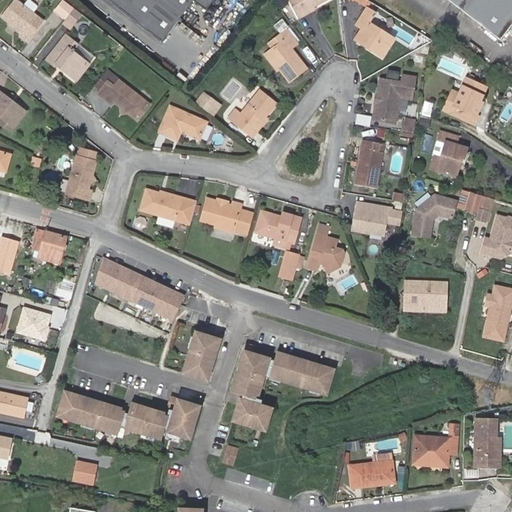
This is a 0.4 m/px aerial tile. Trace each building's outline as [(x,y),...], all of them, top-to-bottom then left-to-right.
[(44,19),(19,0),(13,0),(3,14),(24,31),(22,34),(28,39),(44,19)] [(64,0),(54,0),(49,7),(65,19),(66,17),(74,7),(64,0)] [(111,0),(165,42),(196,1),(209,11),(217,0),(111,0)] [(293,0),(302,16),(309,12),(308,10),(326,0),(293,0)] [(511,0),(453,0),(502,38),(511,24),(511,0)] [(374,43),(373,46),(383,52),(394,34),(370,18),(376,9),(368,4),(358,20),(365,25),(358,36),(367,41),(368,39),(374,43)] [(74,7),(66,17),(75,24),(82,14),(74,7)] [(66,17),(65,19),(62,23),(71,29),(75,24),(66,17)] [(284,36),(273,45),(267,50),(280,65),(290,78),(306,65),(291,46),(297,40),(287,27),(280,32),(284,36)] [(284,36),(280,32),(270,40),(273,45),(284,36)] [(77,41),(67,34),(48,57),(56,64),(58,62),(77,77),(90,61),(73,47),(77,41)] [(277,68),(280,65),(267,50),(264,52),(277,68)] [(107,68),(92,86),(99,91),(106,81),(113,86),(120,78),(107,68)] [(379,98),(377,100),(374,114),(396,118),(398,109),(396,105),(397,95),(400,94),(401,92),(413,94),(416,72),(404,71),(403,78),(381,74),(378,89),(380,91),(379,98)] [(106,81),(99,91),(113,101),(115,98),(121,103),(130,110),(138,116),(150,101),(120,78),(113,86),(106,81)] [(475,115),(482,101),(488,88),(468,78),(460,95),(452,113),(476,125),(480,117),(478,116),(475,115)] [(258,124),(265,115),(276,101),(260,88),(242,112),(236,108),(230,115),(254,134),(260,126),(258,124)] [(26,110),(16,102),(11,98),(3,92),(0,95),(0,112),(3,114),(16,124),(26,110)] [(453,92),(445,110),(452,113),(460,95),(453,92)] [(215,100),(207,94),(201,102),(209,108),(215,100)] [(401,111),(407,112),(409,99),(403,97),(401,111)] [(215,100),(209,108),(215,112),(221,104),(215,100)] [(475,115),(478,116),(484,103),(482,101),(475,115)] [(121,111),(130,110),(121,103),(121,111)] [(206,119),(171,103),(160,129),(177,136),(181,128),(199,135),(206,119)] [(416,115),(406,113),(404,125),(414,126),(416,115)] [(16,124),(3,114),(0,117),(0,120),(12,129),(16,124)] [(268,116),(265,115),(258,124),(260,126),(268,116)] [(358,123),(372,124),(373,116),(359,115),(358,123)] [(421,128),(430,130),(431,120),(422,118),(421,128)] [(155,123),(150,119),(146,125),(151,129),(155,123)] [(458,144),(461,136),(443,131),(440,139),(439,138),(436,150),(438,154),(443,155),(438,170),(458,176),(461,164),(464,157),(466,157),(468,151),(469,148),(458,144)] [(380,138),(365,135),(357,179),(377,182),(383,147),(379,147),(380,138)] [(48,145),(43,142),(40,146),(45,150),(48,145)] [(78,154),(96,159),(98,151),(80,146),(78,154)] [(0,166),(8,169),(12,153),(0,149),(0,166)] [(464,157),(461,164),(466,165),(470,152),(468,151),(466,157),(464,157)] [(89,187),(90,182),(93,172),(96,159),(78,154),(68,190),(89,197),(92,188),(89,187)] [(438,170),(443,155),(438,154),(433,168),(438,170)] [(161,190),(147,186),(141,206),(191,221),(198,198),(175,191),(175,194),(161,190)] [(407,191),(407,188),(397,187),(395,196),(406,198),(407,191)] [(456,198),(435,192),(417,206),(412,231),(429,235),(433,217),(438,211),(441,208),(452,211),(456,198)] [(491,197),(481,194),(475,216),(485,219),(487,209),(491,197)] [(219,201),(219,198),(209,195),(203,216),(218,220),(217,223),(235,228),(235,226),(241,205),(242,200),(235,198),(234,201),(228,200),(226,202),(223,203),(219,201)] [(494,198),(491,197),(487,209),(485,219),(488,220),(494,198)] [(392,203),(357,198),(353,224),(365,226),(365,228),(370,229),(371,227),(386,230),(390,211),(391,212),(392,203)] [(241,205),(235,226),(248,229),(254,209),(241,205)] [(279,216),(279,212),(269,209),(268,216),(262,214),(258,227),(278,233),(276,241),(289,245),(292,237),(295,238),(301,214),(284,210),(283,213),(283,217),(279,216)] [(485,236),(481,250),(487,252),(487,250),(492,251),(494,254),(500,256),(510,250),(511,241),(511,216),(508,215),(506,216),(497,213),(490,237),(485,236)] [(321,220),(308,263),(318,265),(320,259),(321,257),(324,258),(324,260),(338,264),(341,262),(344,249),(343,245),(336,243),(338,235),(328,232),(330,222),(321,220)] [(45,258),(47,251),(62,254),(66,236),(36,228),(34,237),(36,237),(33,250),(40,251),(39,256),(45,258)] [(0,264),(10,267),(18,242),(3,237),(2,241),(0,239),(0,264)] [(295,271),(301,252),(290,249),(284,268),(295,271)] [(62,254),(47,251),(45,258),(60,261),(62,254)] [(104,258),(96,284),(172,320),(184,296),(172,290),(168,298),(163,296),(167,288),(145,278),(142,285),(137,283),(140,275),(129,270),(125,278),(120,276),(124,268),(104,258)] [(338,264),(324,260),(330,269),(338,264)] [(129,270),(124,268),(120,276),(125,278),(129,270)] [(142,285),(145,278),(140,275),(137,283),(142,285)] [(446,281),(414,280),(414,294),(406,294),(405,302),(445,303),(446,281)] [(414,280),(406,280),(406,294),(414,294),(414,280)] [(489,315),(484,334),(503,338),(507,319),(506,317),(507,313),(509,312),(511,303),(511,286),(497,284),(495,293),(487,292),(485,304),(493,305),(490,315),(489,315)] [(63,285),(62,297),(71,297),(72,286),(63,285)] [(172,290),(167,288),(163,296),(168,298),(172,290)] [(215,356),(220,339),(197,332),(195,338),(195,339),(197,343),(196,347),(193,346),(192,348),(190,354),(188,363),(191,363),(191,364),(188,373),(208,379),(212,366),(200,362),(200,358),(199,358),(199,356),(200,355),(201,356),(202,352),(214,356),(215,356)] [(319,366),(316,365),(313,376),(312,378),(310,377),(309,378),(307,378),(305,377),(306,376),(303,375),(307,362),(301,360),(294,358),(281,354),(276,353),(276,356),(274,360),(272,366),(271,366),(268,365),(262,364),(263,363),(258,361),(256,360),(256,361),(252,360),(254,354),(254,353),(256,346),(254,346),(249,345),(248,344),(246,350),(242,362),(245,363),(243,371),(243,372),(239,371),(238,376),(237,379),(239,380),(240,380),(236,393),(238,394),(243,395),(241,399),(240,399),(240,400),(234,420),(235,420),(265,429),(269,417),(272,409),(267,407),(263,406),(262,408),(261,413),(260,413),(258,412),(259,411),(250,409),(249,410),(247,409),(252,393),(255,394),(256,394),(256,395),(258,388),(259,388),(261,388),(264,379),(265,375),(271,377),(274,378),(275,375),(277,375),(280,376),(279,379),(282,380),(287,382),(287,381),(288,379),(297,382),(296,384),(296,385),(304,387),(310,389),(312,389),(313,387),(319,389),(318,391),(320,392),(321,392),(325,393),(326,394),(334,370),(319,366)] [(212,366),(215,356),(214,356),(202,352),(201,356),(200,355),(199,356),(199,358),(200,358),(200,362),(212,366)] [(272,366),(274,360),(254,354),(252,360),(256,361),(256,360),(258,361),(263,363),(262,364),(268,365),(271,366),(272,366)] [(316,365),(307,362),(303,375),(306,376),(305,377),(307,378),(309,378),(310,377),(312,378),(313,376),(316,365)] [(29,398),(0,391),(0,412),(25,418),(29,398)] [(150,408),(136,404),(131,418),(120,415),(122,411),(114,410),(116,406),(115,406),(107,403),(95,399),(90,398),(88,404),(86,411),(83,410),(83,412),(79,411),(80,409),(76,408),(78,399),(80,395),(66,391),(60,411),(70,414),(69,417),(78,420),(83,421),(85,422),(86,419),(92,421),(91,424),(94,424),(100,426),(107,428),(108,425),(121,429),(122,425),(132,428),(133,425),(143,428),(142,431),(151,434),(152,431),(164,435),(166,428),(169,429),(169,431),(186,436),(187,431),(189,428),(193,430),(200,408),(200,407),(200,405),(180,399),(178,399),(174,397),(171,396),(168,405),(176,408),(184,410),(182,414),(181,414),(179,420),(180,421),(179,424),(164,420),(165,416),(165,415),(158,413),(158,410),(150,408)] [(261,413),(262,408),(260,408),(262,400),(255,397),(256,394),(255,394),(252,393),(247,409),(249,410),(250,409),(259,411),(258,412),(260,413),(261,413)] [(88,404),(90,398),(80,395),(78,399),(76,408),(80,409),(79,411),(83,412),(83,410),(86,411),(88,404)] [(128,413),(122,411),(120,415),(131,418),(136,404),(131,402),(128,413)] [(168,416),(165,416),(164,420),(179,424),(180,421),(179,420),(181,414),(182,414),(184,410),(176,408),(175,411),(170,409),(168,416)] [(496,420),(476,419),(474,465),(499,466),(500,447),(495,446),(496,437),(496,420)] [(449,454),(455,455),(459,425),(451,424),(449,439),(416,436),(413,463),(448,466),(449,454)] [(398,433),(402,439),(407,436),(404,430),(398,433)] [(0,456),(8,458),(12,439),(0,436),(0,456)] [(231,447),(227,459),(227,461),(234,464),(237,457),(239,450),(231,447)] [(374,462),(392,460),(391,453),(373,455),(374,462)] [(392,460),(374,462),(350,466),(352,488),(377,485),(377,482),(394,479),(392,460)] [(73,480),(92,484),(96,465),(77,461),(73,480)]
